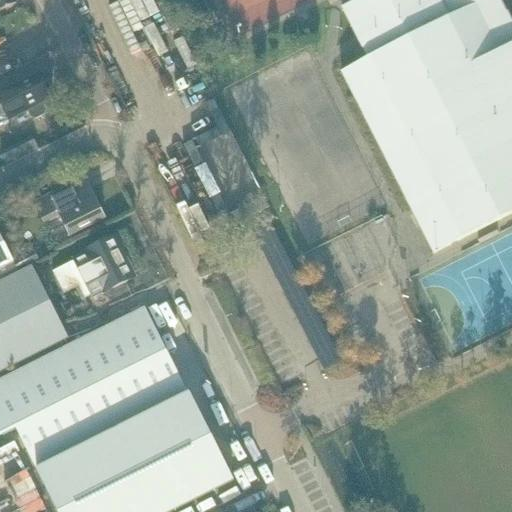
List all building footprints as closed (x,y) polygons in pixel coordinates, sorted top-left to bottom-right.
[(0,18),(0,13),(16,5),(13,0),(0,0),(0,18)] [(106,0),(121,29),(151,14),(143,0),(106,0)] [(511,22),(500,0),(367,0),(346,11),(371,61),(342,75),(434,257),(511,218),(511,22)] [(7,65),(29,55),(25,46),(3,55),(7,65)] [(47,112),(43,105),(55,98),(43,76),(0,98),(0,125),(8,121),(9,122),(28,112),(32,119),(37,121),(45,117),(47,112)] [(77,173),(82,185),(97,179),(93,167),(77,173)] [(168,173),(175,196),(183,194),(176,171),(168,173)] [(72,188),(36,205),(46,226),(62,218),(72,237),(106,221),(91,192),(77,199),(72,188)] [(0,236),(0,271),(14,265),(0,236)] [(92,300),(135,279),(115,238),(72,260),(92,300)] [(15,263),(19,271),(37,262),(33,254),(15,263)] [(0,374),(66,341),(36,280),(30,268),(0,283),(0,374)] [(191,397),(190,394),(148,312),(0,385),(0,438),(19,429),(41,471),(191,397)] [(191,397),(41,471),(60,511),(176,511),(234,483),(191,397)] [(0,455),(9,451),(5,441),(0,442),(0,455)] [(19,482),(28,477),(22,465),(0,476),(0,484),(11,506),(28,497),(19,482)]
